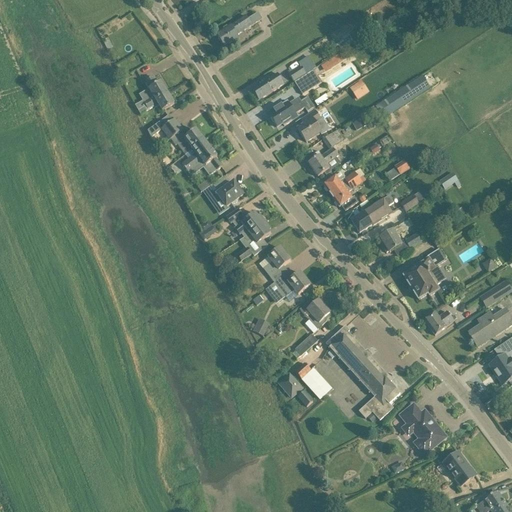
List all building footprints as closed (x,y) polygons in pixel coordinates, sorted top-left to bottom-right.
[(252,27),(261,21),(257,14),(247,20),(245,17),(230,27),(216,36),(225,50),(239,41),(236,37),(252,27)] [(348,35),(334,45),(340,53),(354,43),(348,35)] [(294,83),(306,75),(300,67),(289,74),(294,83)] [(306,75),(294,83),(303,96),(321,84),(313,71),(306,75)] [(272,93),(284,85),(278,75),(265,83),(252,92),(259,102),(272,93)] [(136,107),(139,112),(168,94),(161,83),(157,85),(153,78),(144,84),(152,96),(143,102),(136,107)] [(375,109),(383,120),(429,90),(422,78),(375,109)] [(361,81),(349,89),(357,101),(369,94),(361,81)] [(168,94),(139,112),(141,116),(154,108),(155,109),(159,107),(163,112),(174,105),(168,94)] [(270,118),(277,128),(283,125),(284,127),(292,122),(290,119),(305,109),(308,114),(315,109),(308,98),(292,108),(288,101),(273,111),(275,114),(270,118)] [(321,134),(315,124),(320,120),(315,112),(301,121),(304,126),(298,130),(306,143),(321,134)] [(177,146),(185,156),(193,151),(204,142),(196,131),(186,139),(181,133),(183,132),(174,121),(173,122),(169,116),(147,133),(151,139),(162,130),(170,141),(177,136),(182,142),(177,146)] [(352,124),(357,133),(369,126),(364,117),(352,124)] [(324,141),(330,150),(343,142),(337,132),(324,141)] [(204,142),(193,151),(196,155),(182,166),(188,174),(202,163),(206,168),(204,169),(210,178),(222,168),(216,160),(217,159),(204,142)] [(377,145),(370,149),(373,155),(380,151),(377,145)] [(337,167),(333,161),(339,157),(338,157),(333,150),(321,158),(320,157),(308,165),(318,178),(324,174),(326,177),(331,173),(331,172),(337,167)] [(394,168),(395,169),(400,176),(400,177),(410,171),(404,161),(394,168)] [(332,198),(344,188),(348,186),(354,182),(355,184),(360,180),(355,173),(345,181),(344,180),(340,182),(336,177),(324,187),(332,198)] [(439,184),(445,191),(458,182),(453,174),(439,184)] [(206,190),(206,191),(213,200),(217,201),(220,199),(227,208),(232,204),(236,205),(236,201),(243,196),(234,184),(229,187),(223,179),(211,187),(206,190)] [(348,186),(344,188),(332,198),(339,209),(341,207),(345,213),(353,207),(358,204),(354,198),(352,199),(348,194),(352,191),(362,184),(360,180),(355,184),(354,182),(348,186)] [(207,181),(202,185),(206,190),(211,187),(207,181)] [(421,192),(415,196),(419,202),(425,199),(421,192)] [(419,205),(413,196),(400,205),(406,213),(419,205)] [(369,205),(367,206),(366,206),(369,210),(378,224),(392,215),(387,207),(393,204),(389,197),(383,201),(371,208),(369,205)] [(366,206),(367,206),(369,205),(367,202),(360,206),(365,214),(351,222),(360,235),(373,226),(373,227),(378,224),(369,210),(366,206)] [(455,213),(459,220),(465,217),(461,209),(455,213)] [(241,234),(244,239),(266,222),(260,215),(257,217),(255,214),(244,223),(240,218),(241,217),(237,212),(226,219),(231,225),(233,224),(236,228),(234,230),(239,236),(241,234)] [(266,222),(244,239),(248,244),(253,240),(257,245),(271,234),(269,232),(271,229),(266,222)] [(389,254),(402,246),(395,235),(401,231),(403,233),(411,228),(407,222),(380,238),(385,247),(383,248),(387,254),(389,253),(389,254)] [(200,237),(204,242),(211,238),(207,232),(200,237)] [(430,238),(437,249),(443,245),(437,234),(430,238)] [(417,235),(405,242),(410,251),(422,243),(417,235)] [(248,249),(237,256),(241,262),(252,254),(248,249)] [(263,271),(274,284),(285,276),(280,270),(290,262),(280,249),(272,255),(262,264),(265,269),(263,271)] [(413,272),(404,278),(419,301),(428,295),(430,298),(439,292),(436,287),(446,280),(438,268),(446,262),(439,251),(427,258),(428,259),(412,270),(413,272)] [(490,258),(478,268),(485,276),(497,266),(490,258)] [(285,276),(274,284),(265,291),(276,305),(294,291),(298,296),(310,287),(300,274),(290,282),(285,276)] [(233,275),(226,279),(230,287),(237,283),(233,275)] [(479,298),(486,309),(511,292),(511,290),(506,281),(479,298)] [(306,305),(300,311),(318,331),(326,323),(324,320),(330,315),(318,302),(310,309),(306,305)] [(469,334),(475,344),(478,348),(491,339),(511,326),(511,320),(506,311),(493,319),(490,314),(478,322),(481,327),(469,334)] [(424,322),(435,337),(446,329),(446,328),(454,323),(447,313),(439,319),(435,314),(432,316),(424,322)] [(256,326),(253,333),(263,338),(266,331),(256,326)] [(375,399),(390,384),(392,382),(347,333),(349,332),(346,328),(326,345),(375,399)] [(312,336),(295,351),(301,357),(318,342),(312,336)] [(500,360),(489,367),(502,387),(511,380),(511,365),(510,362),(507,364),(503,359),(511,353),(511,343),(510,341),(494,352),(500,360)] [(295,374),(301,380),(311,372),(305,365),(295,374)] [(289,377),(279,385),(292,399),(301,390),(289,377)] [(390,384),(375,399),(359,413),(365,420),(372,414),(380,422),(393,410),(389,405),(400,395),(390,384)] [(304,393),(298,398),(307,408),(313,403),(304,393)] [(421,415),(414,406),(400,417),(407,425),(401,430),(408,439),(413,435),(418,441),(413,445),(423,458),(446,439),(436,425),(435,425),(434,425),(432,427),(428,422),(429,421),(429,419),(429,418),(429,417),(428,415),(425,414),(423,415),(422,415),(421,415)] [(443,464),(461,488),(476,477),(458,453),(443,464)] [(392,468),(395,475),(405,470),(402,463),(392,468)] [(480,511),(490,511),(491,511),(496,511),(506,506),(497,493),(477,507),(480,511)]
